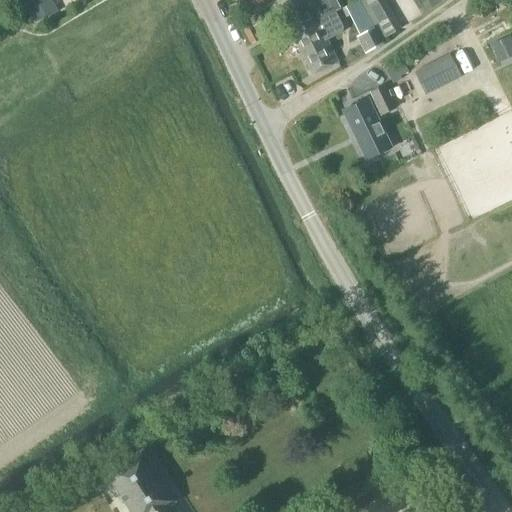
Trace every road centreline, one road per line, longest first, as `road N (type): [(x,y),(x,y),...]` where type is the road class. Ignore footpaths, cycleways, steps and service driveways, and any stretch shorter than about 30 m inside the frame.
road 1 (unclassified): [(498,511),(394,361),(264,126)]
road 2 (residential): [(264,126),(458,0)]
road 3 (unclassified): [(264,126),(208,0)]
